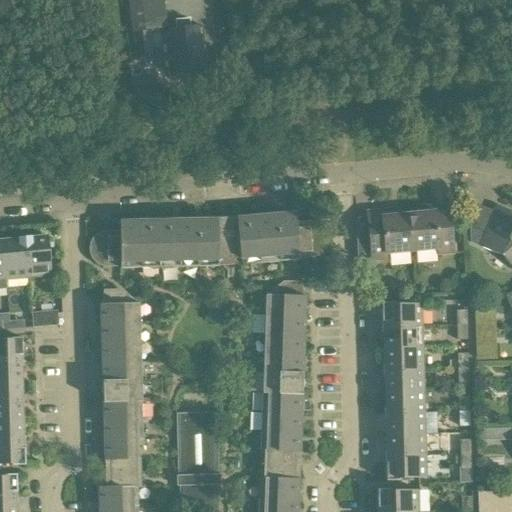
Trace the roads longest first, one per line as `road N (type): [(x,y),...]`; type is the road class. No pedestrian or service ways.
road 1 (residential): [(326,511),(326,488),(351,460),(341,176)]
road 2 (residential): [(51,511),(51,482),(76,450),(67,201)]
road 3 (residential): [(67,201),(341,176)]
road 4 (residential): [(341,176),(471,165)]
